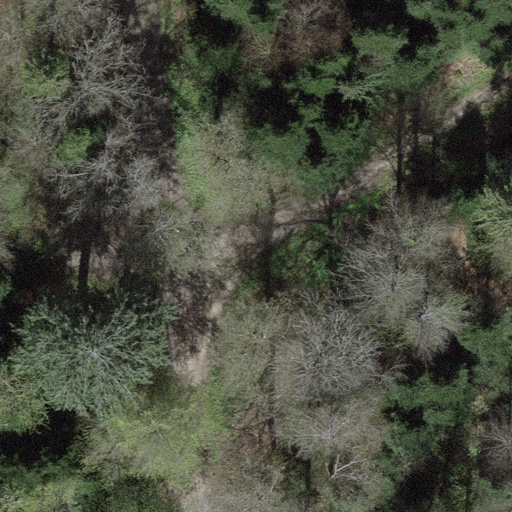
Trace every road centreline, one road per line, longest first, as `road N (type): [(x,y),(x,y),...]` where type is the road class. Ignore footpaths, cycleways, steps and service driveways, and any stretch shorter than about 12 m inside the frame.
road 1 (track): [(146,0),(197,511)]
road 2 (track): [(511,79),(176,280)]
road 3 (track): [(0,266),(176,280)]
